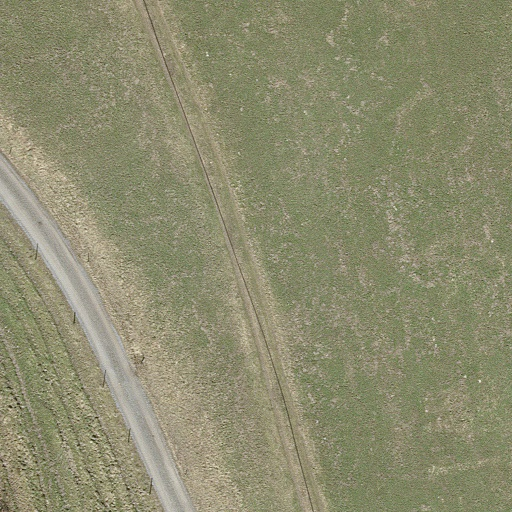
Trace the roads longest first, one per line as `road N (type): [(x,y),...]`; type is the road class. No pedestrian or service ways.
road 1 (track): [(322,511),(231,202),(146,0)]
road 2 (track): [(189,511),(117,347),(58,243),(0,177)]
